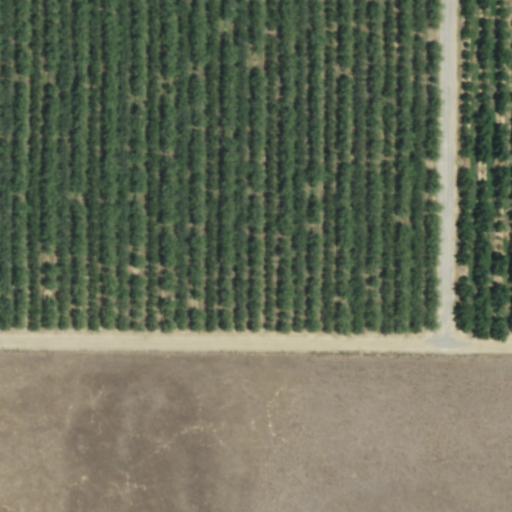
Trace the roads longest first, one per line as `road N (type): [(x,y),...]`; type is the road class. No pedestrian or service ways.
road 1 (track): [(0,341),(511,346)]
road 2 (track): [(446,346),(448,0)]
